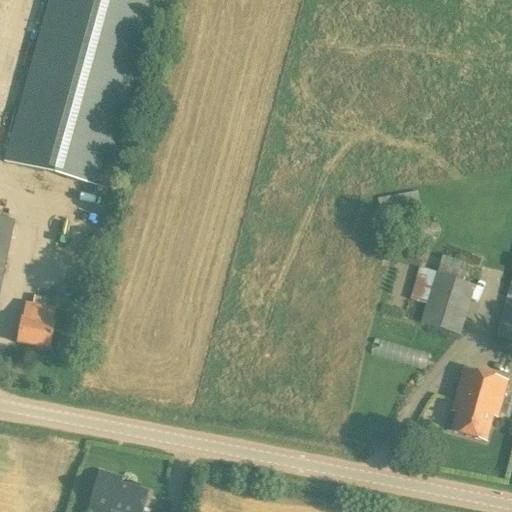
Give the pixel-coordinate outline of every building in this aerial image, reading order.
[(103,190),(155,0),(48,0),(4,163),(103,190)] [(383,232),(422,225),(417,192),(377,199),(383,232)] [(0,290),(13,224),(0,220),(0,290)] [(444,255),(439,271),(463,279),(468,262),(444,255)] [(460,336),(475,287),(436,275),(420,324),(460,336)] [(511,342),(511,278),(495,337),(511,342)] [(52,327),(55,311),(25,306),(22,321),(20,321),(16,343),(50,349),(54,327),(52,327)] [(496,418),(506,383),(462,371),(451,412),(456,413),(450,432),(485,441),(492,417),(496,418)] [(112,511),(141,511),(147,493),(116,485),(113,494),(95,489),(89,511),(109,511),(110,511),(112,511)]
